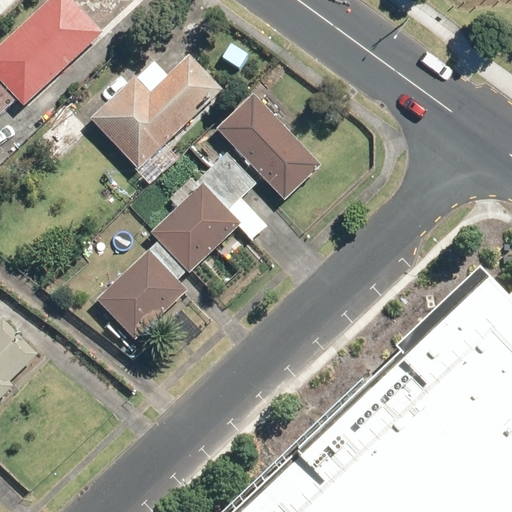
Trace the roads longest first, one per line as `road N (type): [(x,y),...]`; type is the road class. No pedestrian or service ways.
road 1 (residential): [(93,511),(483,132)]
road 2 (tertiary): [(483,132),(301,0)]
